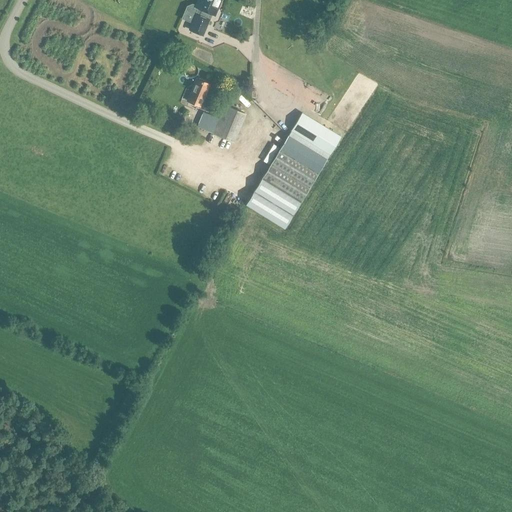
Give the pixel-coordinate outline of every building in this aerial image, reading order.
[(215,14),(221,0),(199,0),(196,6),(202,9),(199,16),(196,15),(190,29),(203,35),(209,20),(207,19),(210,12),(215,14)] [(155,89),(162,76),(141,67),(134,83),(150,90),(151,88),(155,89)] [(199,104),(208,85),(198,80),(189,100),(199,104)] [(234,97),(224,93),(215,116),(203,111),(197,126),(234,142),(246,114),(230,107),(234,97)] [(302,113),(292,129),(331,153),(340,136),(302,113)] [(272,139),(276,133),(255,119),(251,125),(272,139)] [(288,135),(263,178),(301,201),(327,159),(288,135)] [(263,178),(255,191),(247,204),(285,227),(301,201),(263,178)]
